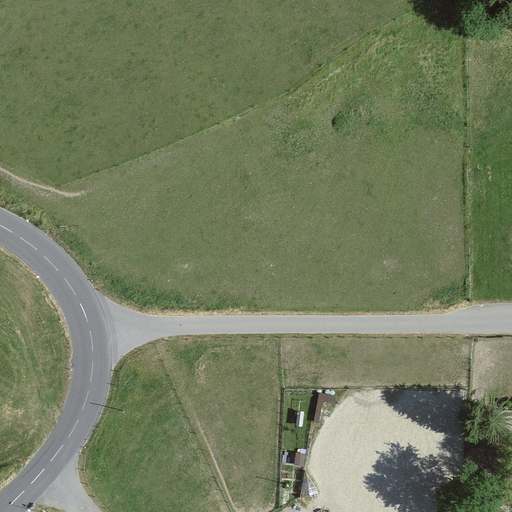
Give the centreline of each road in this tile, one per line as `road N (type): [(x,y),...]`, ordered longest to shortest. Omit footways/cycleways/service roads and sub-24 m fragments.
road 1 (unclassified): [(90,332),(511,316)]
road 2 (tertiary): [(90,332),(92,370),(77,422),(3,511)]
road 3 (tertiary): [(0,225),(65,279),(90,332)]
